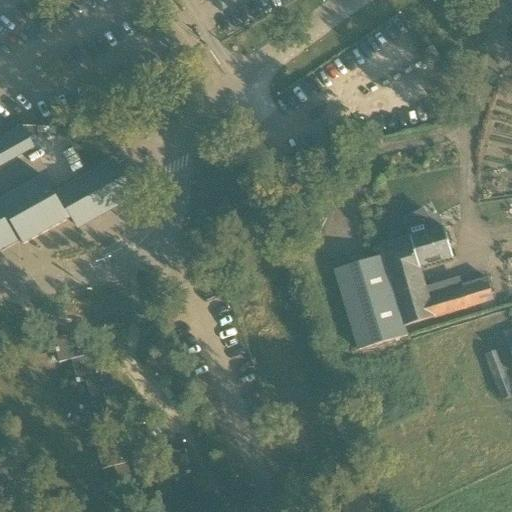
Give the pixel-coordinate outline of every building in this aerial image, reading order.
[(441,62),(432,47),(423,53),(432,68),(441,62)] [(16,149),(6,153),(15,176),(25,172),(16,149)] [(0,260),(18,254),(19,258),(72,238),(76,250),(114,235),(112,230),(133,222),(121,191),(58,215),(51,195),(0,214),(0,260)] [(453,258),(444,228),(435,231),(424,210),(406,219),(411,239),(419,268),(453,258)] [(419,268),(411,239),(379,248),(382,257),(403,329),(495,300),(489,279),(464,289),(430,300),(419,268)] [(403,329),(382,257),(366,262),(335,270),(358,343),(403,329)] [(55,338),(58,349),(56,349),(60,363),(72,360),(85,356),(81,343),(71,346),(68,335),(55,338)] [(511,395),(495,350),(485,354),(502,399),(511,395)] [(85,356),(72,360),(78,384),(87,382),(107,376),(105,369),(101,370),(99,363),(87,366),(85,356)] [(107,376),(87,382),(92,404),(93,405),(105,401),(103,391),(115,388),(111,374),(107,375),(107,376)] [(93,405),(80,407),(86,432),(100,429),(97,418),(109,415),(105,401),(93,405)] [(97,445),(103,470),(115,467),(128,463),(124,449),(112,452),(110,442),(97,445)] [(174,465),(164,468),(168,481),(191,475),(185,450),(171,453),(174,465)] [(128,463),(115,467),(121,490),(136,487),(137,491),(144,489),(143,485),(143,484),(146,483),(142,470),(130,473),(128,463)] [(143,485),(144,489),(146,497),(156,495),(157,496),(171,493),(168,481),(167,481),(164,468),(151,471),(153,481),(146,483),(143,484),(143,485)]
